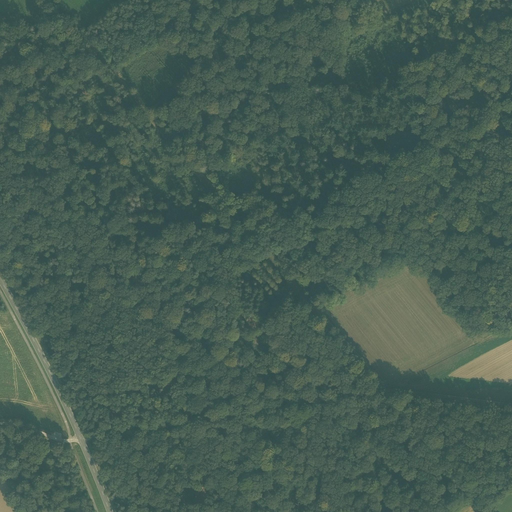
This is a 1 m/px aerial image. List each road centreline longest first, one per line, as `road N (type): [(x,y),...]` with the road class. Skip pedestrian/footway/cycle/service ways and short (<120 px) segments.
road 1 (track): [(511,405),(384,391),(69,441),(0,423)]
road 2 (track): [(48,0),(268,255)]
road 3 (tertiary): [(0,279),(109,511)]
road 4 (track): [(384,391),(268,255)]
